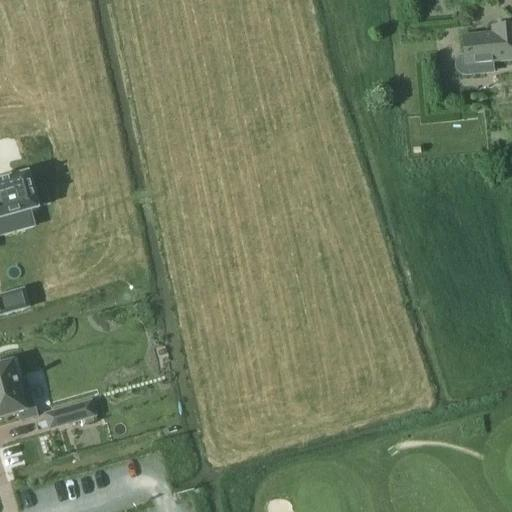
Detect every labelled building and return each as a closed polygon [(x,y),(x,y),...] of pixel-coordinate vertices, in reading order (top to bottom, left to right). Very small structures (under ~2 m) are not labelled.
[(462,38),(464,56),(462,57),(461,58),(459,59),(458,60),(457,62),(456,62),(456,64),(455,66),(455,68),(456,70),(456,71),(457,73),(458,74),(460,76),(461,76),(463,77),(465,77),(467,78),(494,75),(493,64),(511,62),(511,27),(491,29),(492,35),(462,38)] [(0,229),(2,229),(0,226),(0,218),(40,209),(30,177),(12,183),(8,177),(0,179),(0,229)] [(0,317),(29,309),(24,292),(0,298),(0,317)] [(19,367),(0,372),(0,419),(24,414),(26,422),(45,417),(36,384),(25,388),(19,367)] [(98,402),(80,407),(84,420),(103,415),(98,402)]
